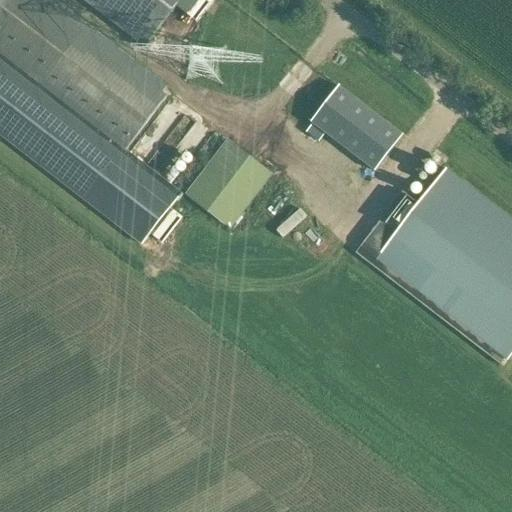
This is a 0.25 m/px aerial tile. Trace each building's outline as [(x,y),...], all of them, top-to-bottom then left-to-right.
[(0,0),(0,53),(125,151),(169,95),(164,91),(165,89),(50,0),(84,0),(145,48),(178,6),(197,22),(214,0),(0,0)] [(0,53),(0,136),(144,248),(183,197),(125,151),(0,53)] [(339,87),(312,122),(376,171),(404,136),(339,87)] [(186,193),(232,228),(275,173),(229,137),(186,193)] [(511,348),(511,219),(447,169),(420,204),(404,192),(356,253),(500,365),(511,348)]
